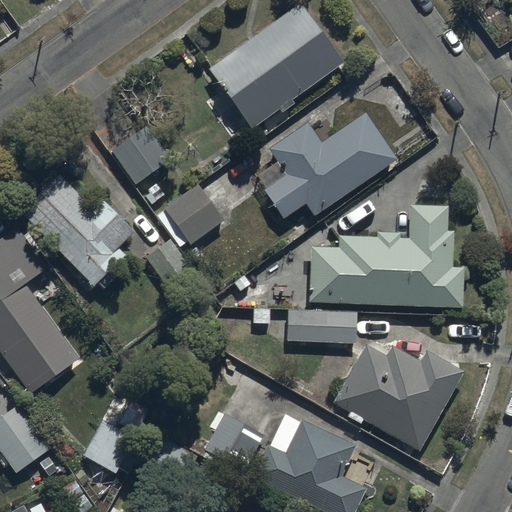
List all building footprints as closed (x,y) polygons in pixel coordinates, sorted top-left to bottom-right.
[(346,58),(301,0),(296,0),(209,67),(253,125),(279,105),(283,110),(296,100),(294,98),(346,58)] [(395,151),(362,104),(319,134),(305,115),(266,143),(283,167),(262,182),(283,212),(304,197),(312,209),(395,151)] [(146,122),(110,146),(135,183),(171,158),(146,122)] [(119,244),(135,228),(101,195),(91,205),(51,165),(20,197),(109,284),(135,259),(119,244)] [(225,216),(197,181),(165,207),(158,213),(168,227),(174,222),(191,243),(225,216)] [(309,301),(464,305),(465,264),(453,264),(454,227),(448,227),(448,204),(410,203),(409,236),(400,236),(400,229),(376,229),(376,235),(339,234),(339,245),(311,244),(309,301)] [(18,222),(0,235),(0,348),(31,390),(80,355),(26,281),(48,264),(18,222)] [(356,342),(357,309),(285,308),(285,341),(356,342)] [(391,340),(389,344),(370,333),(359,352),(333,397),(419,446),(464,367),(427,346),(421,357),(391,340)] [(151,408),(116,389),(81,452),(116,471),(151,408)] [(20,404),(0,417),(0,450),(16,473),(52,448),(20,404)] [(265,431),(225,410),(205,448),(246,469),(265,431)] [(270,443),(266,441),(251,476),(330,511),(354,511),(367,485),(342,474),(357,441),(302,416),(301,418),(285,411),(270,443)] [(175,492),(197,455),(161,433),(139,470),(175,492)]
